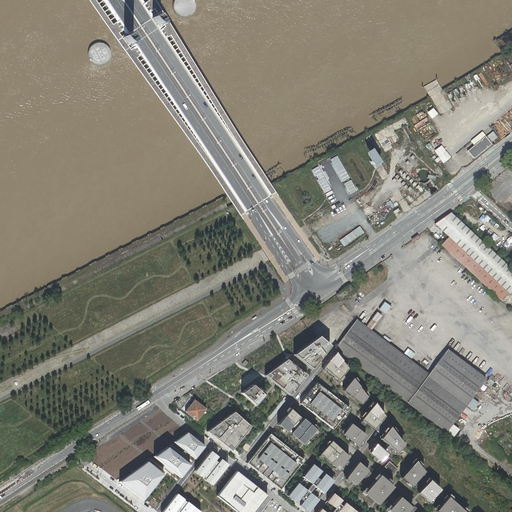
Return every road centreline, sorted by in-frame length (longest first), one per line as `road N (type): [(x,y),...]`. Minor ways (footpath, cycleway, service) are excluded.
road 1 (primary): [(110,0),(303,293)]
road 2 (primary): [(324,279),(133,0)]
road 3 (secondary): [(152,397),(0,496)]
road 4 (secondary): [(464,178),(324,279)]
road 5 (secondary): [(330,288),(468,185)]
road 6 (track): [(484,511),(380,400)]
road 7 (residential): [(237,465),(331,348)]
